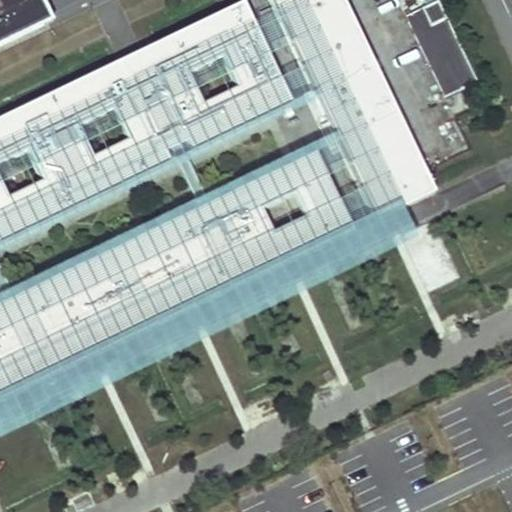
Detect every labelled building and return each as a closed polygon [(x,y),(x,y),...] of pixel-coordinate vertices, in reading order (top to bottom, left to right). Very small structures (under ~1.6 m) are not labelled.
[(0,0),(0,56),(55,30),(39,0),(0,0)] [(336,0),(257,0),(364,227),(429,196),(336,0)] [(423,0),(418,0),(397,10),(421,61),(447,49),(423,0)] [(0,398),(340,238),(303,160),(0,302),(0,243),(281,111),(232,10),(0,119),(0,398)] [(456,71),(430,83),(455,135),(481,122),(456,71)] [(0,421),(349,258),(340,238),(0,398),(0,421)]
